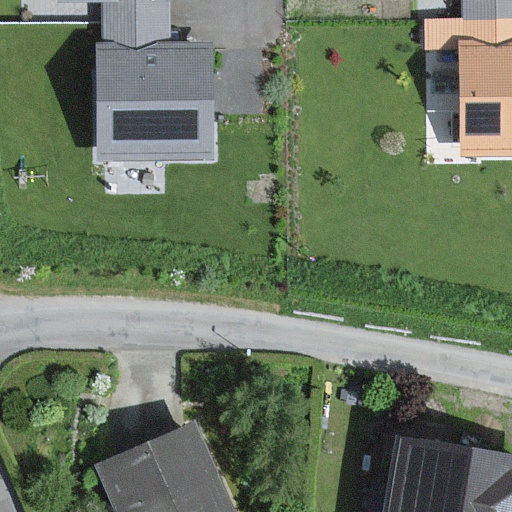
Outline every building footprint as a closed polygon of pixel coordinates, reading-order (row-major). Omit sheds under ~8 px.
[(172,43),(171,0),(105,0),(106,22),(106,44),(172,43)] [(511,0),(466,0),(467,44),(511,43),(511,0)] [(99,161),(212,160),(212,113),(211,43),(172,43),(106,44),(98,44),(99,161)] [(511,43),(467,44),(461,44),(462,157),(511,156),(511,43)] [(236,511),(199,425),(187,430),(100,467),(119,511),(236,511)] [(392,490),(373,487),(368,511),(511,511),(511,457),(400,439),(392,490)]
